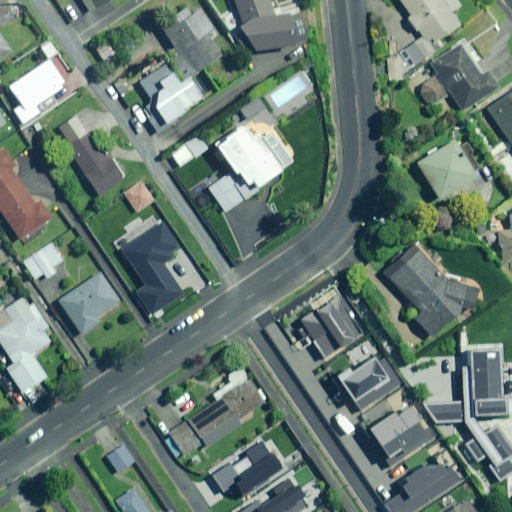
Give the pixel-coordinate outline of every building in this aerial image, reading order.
[(108,0),(82,0),(91,12),(108,0)] [(193,50),(223,31),(213,15),(216,13),(207,0),(176,0),(166,7),(182,32),(174,37),(186,55),(193,50)] [(267,0),(232,0),(240,34),(234,38),(243,53),(289,47),(305,40),(297,9),(271,16),(267,0)] [(459,25),(442,0),(399,0),(411,16),(408,18),(421,37),(413,42),(423,58),(439,47),(435,42),(459,25)] [(0,59),(12,51),(0,34),(0,59)] [(117,56),(106,39),(94,47),(105,64),(117,56)] [(57,53),(49,42),(41,48),(48,59),(57,53)] [(479,77),(459,46),(430,65),(461,112),(498,88),(487,72),(479,77)] [(23,125),(42,113),(57,103),(52,95),(66,86),(49,60),(8,87),(21,106),(13,110),(23,125)] [(200,99),(204,96),(190,76),(179,84),(165,63),(137,82),(150,101),(139,108),(157,136),(178,122),(176,119),(186,112),(184,110),(196,102),(200,99)] [(511,93),(488,110),(511,145),(511,93)] [(283,120),(272,104),(213,145),(231,171),(211,185),(229,210),(257,190),(255,188),(294,161),(272,128),(283,120)] [(94,145),(75,117),(57,128),(75,156),(73,157),(99,197),(125,180),(100,141),(94,145)] [(207,150),(198,136),(185,145),(193,158),(207,150)] [(476,178),(454,141),(416,164),(439,201),(476,178)] [(192,158),(183,145),(171,154),(180,167),(192,158)] [(17,166),(5,149),(0,152),(0,212),(19,241),(53,218),(41,201),(37,204),(13,168),(17,166)] [(154,202),(141,183),(124,194),(137,213),(154,202)] [(511,212),(506,215),(507,224),(508,230),(496,232),(500,265),(508,264),(509,271),(511,270),(511,212)] [(178,247),(162,222),(120,250),(148,291),(171,275),(164,264),(173,258),(170,253),(178,247)] [(63,260),(51,243),(23,262),(35,279),(43,273),(47,279),(56,272),(52,267),(63,260)] [(443,278),(411,244),(380,273),(387,281),(385,283),(400,298),(402,296),(417,312),(411,318),(431,339),(459,313),(459,309),(472,311),(477,289),(443,278)] [(120,301),(101,272),(58,301),(81,336),(100,323),(96,317),(120,301)] [(27,309),(21,299),(5,310),(12,322),(0,330),(0,344),(13,363),(5,368),(22,393),(46,377),(31,354),(49,342),(42,332),(48,328),(33,305),(27,309)] [(470,417),(501,416),(511,416),(511,414),(511,364),(500,364),(500,344),(469,345),(469,369),(461,369),(461,403),(421,403),(434,423),(461,423),(464,423),(473,439),(463,445),(474,464),(484,457),(489,464),(486,467),(489,471),(497,484),(511,474),(511,464),(508,459),(508,458),(511,455),(511,450),(496,427),(483,436),(470,417)] [(266,402),(242,368),(227,379),(232,385),(224,391),(222,388),(214,394),(217,398),(185,421),(186,422),(169,434),(184,457),(204,444),(207,449),(241,425),(239,421),(266,402)] [(407,409),(382,374),(346,400),(361,420),(352,426),(383,470),(397,460),(385,443),(402,431),(393,419),(407,409)] [(134,462),(124,446),(107,457),(117,473),(134,462)] [(234,503),(226,508),(228,511),(275,511),(269,503),(279,496),(271,484),(275,482),(265,467),(227,493),(234,503)] [(167,511),(151,511),(135,488),(115,501),(122,511),(171,511),(170,510),(167,511)] [(474,511),(467,501),(450,511),(474,511)]
